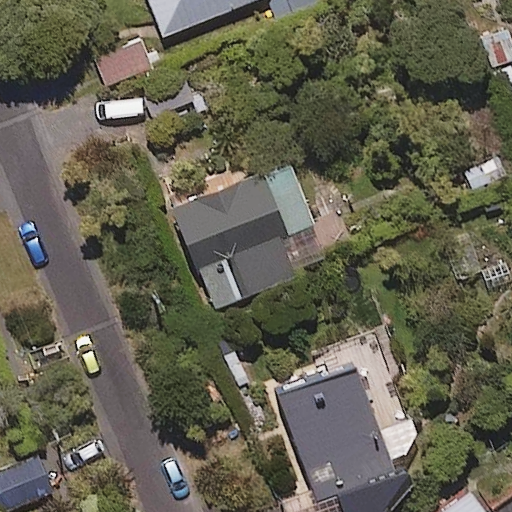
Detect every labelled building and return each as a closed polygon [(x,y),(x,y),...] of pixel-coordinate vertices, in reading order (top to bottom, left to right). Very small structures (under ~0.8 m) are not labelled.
[(229,0),(145,0),(158,30),(229,0)] [(511,54),(511,38),(504,19),(473,31),(487,65),(511,54)] [(148,61),(135,30),(90,49),(102,80),(148,61)] [(511,54),(487,65),(484,65),(497,98),(511,91),(511,54)] [(196,110),(185,77),(141,92),(153,125),(196,110)] [(324,256),(283,153),(167,200),(207,302),(324,256)] [(384,466),(346,362),(271,390),(309,493),(384,466)] [(0,505),(52,485),(38,449),(0,463),(0,505)] [(511,511),(511,483),(482,507),(461,481),(421,511),(511,511)]
